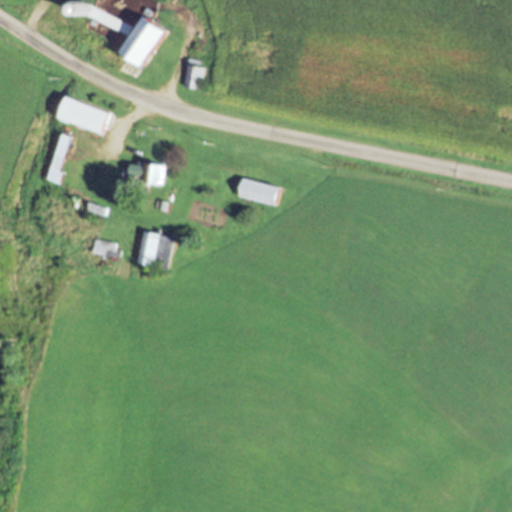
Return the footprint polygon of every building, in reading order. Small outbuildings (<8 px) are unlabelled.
[(148,71),(174,35),(153,21),(127,57),(148,71)] [(208,71),(193,68),(187,91),(203,94),(208,71)] [(114,117),(70,101),(62,123),(107,139),(114,117)] [(61,188),(77,142),(65,138),(50,184),(61,188)] [(165,190),(167,169),(135,166),(133,187),(165,190)] [(277,210),(281,191),(245,183),(240,201),(277,210)] [(95,258),(119,262),(121,249),(98,245),(95,258)]
